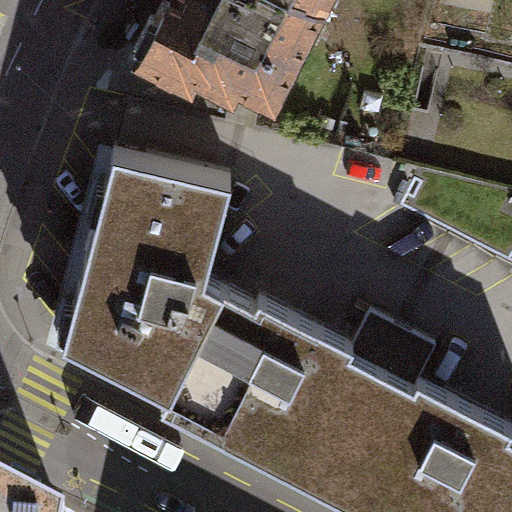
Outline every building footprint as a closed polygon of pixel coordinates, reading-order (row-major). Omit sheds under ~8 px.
[(162,0),(139,47),(190,74),(195,64),(232,84),(238,73),(273,91),(321,0),(162,0)] [(64,332),(168,384),(224,278),(205,269),(231,169),(114,140),(64,332)] [(168,384),(327,467),(383,360),(350,343),(353,336),(260,288),(257,295),(224,278),(168,384)] [(370,305),(353,336),(350,343),(383,360),(416,377),(420,370),(436,340),(370,305)] [(416,377),(383,360),(327,467),(413,511),(507,511),(511,504),(511,426),(510,426),(511,421),(511,418),(420,370),(416,377)]
